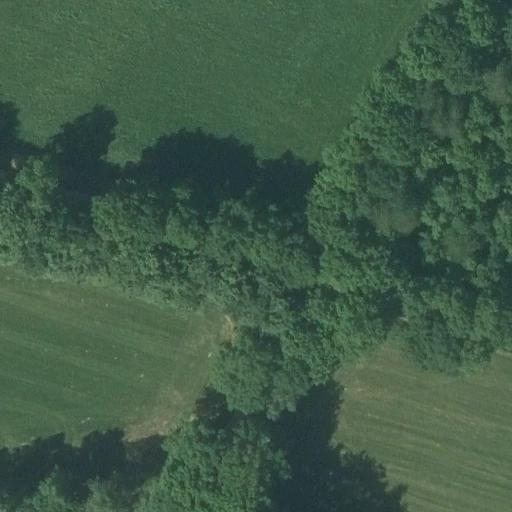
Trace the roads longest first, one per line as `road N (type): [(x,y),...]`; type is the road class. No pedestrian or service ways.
road 1 (track): [(311,265),(411,78),(437,54),(511,16)]
road 2 (track): [(311,265),(0,175)]
road 3 (track): [(191,511),(311,265)]
road 4 (track): [(511,323),(311,265)]
